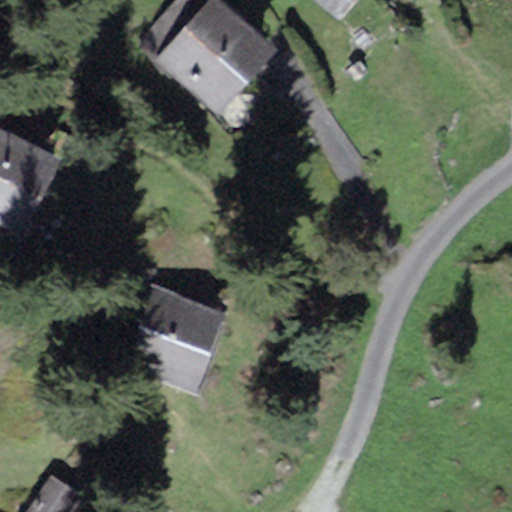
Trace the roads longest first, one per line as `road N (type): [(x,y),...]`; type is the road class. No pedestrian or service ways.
road 1 (residential): [(315,511),(341,466),(418,266),(472,196),(511,165)]
road 2 (track): [(511,120),(451,50),(421,0)]
